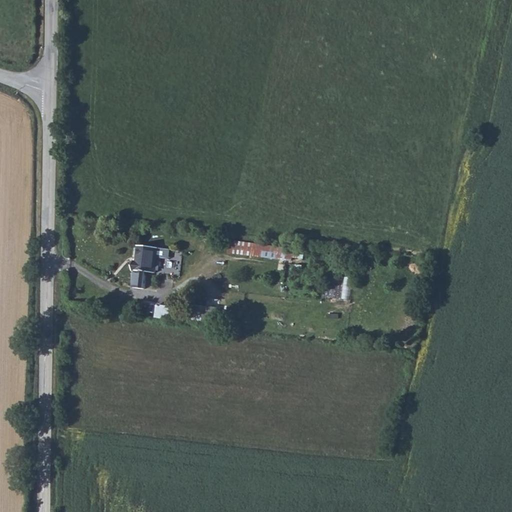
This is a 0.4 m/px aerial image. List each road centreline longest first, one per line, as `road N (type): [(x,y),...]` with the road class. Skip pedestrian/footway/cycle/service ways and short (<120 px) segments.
road 1 (tertiary): [(50,89),(44,511)]
road 2 (track): [(505,0),(467,169)]
